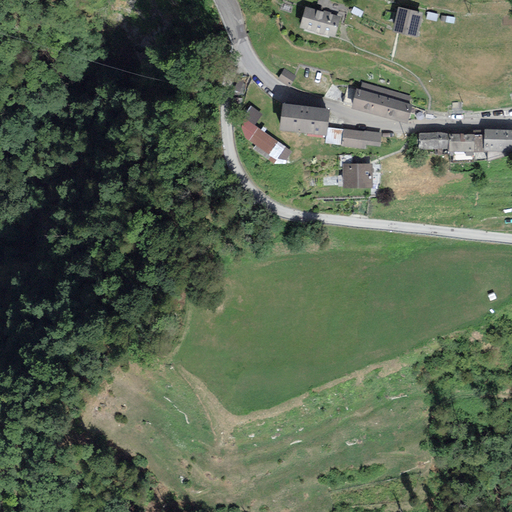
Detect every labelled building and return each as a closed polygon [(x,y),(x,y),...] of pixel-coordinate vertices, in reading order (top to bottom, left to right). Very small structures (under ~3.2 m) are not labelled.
[(323,10),(323,12),(305,7),(299,28),(334,38),(340,17),(330,14),(331,13),(323,10)] [(423,13),(398,7),(391,32),(417,38),(423,13)] [(296,76),(284,69),(277,80),(289,87),(296,76)] [(244,80),(237,79),(234,91),(240,92),(244,80)] [(360,89),(409,103),(411,96),(362,82),(360,89)] [(360,89),(356,88),(355,90),(347,88),(343,102),(351,104),(350,109),(406,125),(412,104),(409,103),(360,89)] [(329,109),(282,103),(279,131),(326,136),(327,127),(329,109)] [(250,106),(244,118),(254,125),(262,115),(250,106)] [(254,125),(244,118),(241,126),(245,138),(256,145),(253,149),(274,164),(285,164),(285,160),(292,152),(254,125)] [(343,129),(327,127),(326,136),(325,143),(341,145),(343,129)] [(364,149),(365,145),(380,147),(381,133),(364,131),(343,129),(341,145),(341,146),(364,149)] [(511,130),(484,129),(484,134),(484,152),(511,152),(511,130)] [(448,133),(418,133),(418,150),(449,149),(448,133)] [(474,134),(448,133),(449,149),(448,152),(474,152),(474,134)] [(484,134),(474,134),(474,152),(484,152),(484,134)] [(372,164),(342,164),(342,189),(372,189),(372,164)]
